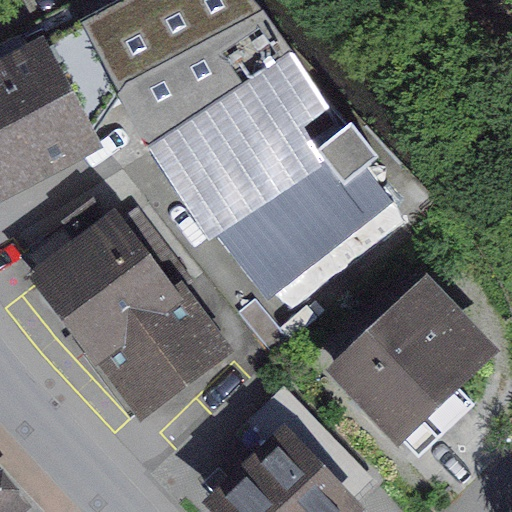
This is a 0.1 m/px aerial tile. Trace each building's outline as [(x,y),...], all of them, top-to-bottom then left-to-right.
[(136,87),(171,138),(309,45),(269,0),(117,0),(88,17),(136,87)] [(136,87),(88,17),(36,50),(81,128),(102,117),(136,87)] [(171,138),(229,227),(348,145),(337,130),(359,114),(309,45),(171,138)] [(0,186),(86,138),(81,128),(36,50),(0,70),(0,186)] [(348,145),(364,167),(374,160),(395,144),(367,108),(359,114),(337,130),(348,145)] [(364,167),(348,145),(229,227),(279,301),(409,200),(374,160),(364,167)] [(42,278),(142,408),(213,354),(113,223),(42,278)] [(486,351),(428,289),(339,372),(414,452),(467,402),(450,385),(486,351)] [(343,511),(352,504),(264,414),(226,451),(246,470),(212,503),(221,511),(343,511)] [(0,511),(10,511),(0,499),(0,511)]
